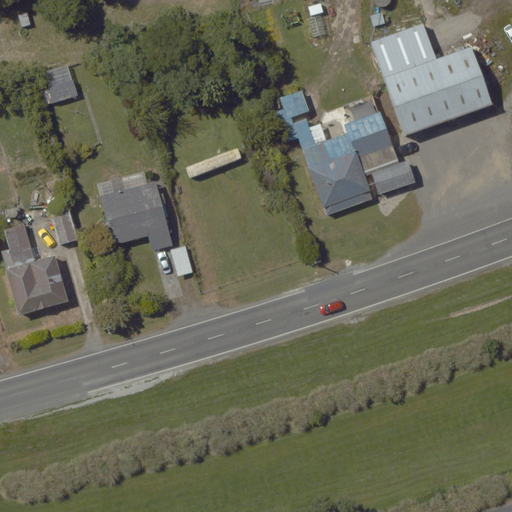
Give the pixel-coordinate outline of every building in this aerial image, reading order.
[(426,21),(373,40),(407,135),(497,102),(475,42),(438,56),(426,21)] [(75,62),(46,72),(52,88),(41,92),(47,108),(86,94),(75,62)] [(378,199),(347,114),(320,124),(306,84),(262,100),(278,146),(298,139),(326,218),(378,199)] [(347,114),(378,199),(413,187),(382,101),(347,114)] [(253,141),(202,160),(208,174),(258,155),(253,141)] [(155,248),(175,243),(160,180),(152,182),(150,172),(101,183),(115,243),(152,235),(155,248)] [(49,204),(60,245),(80,240),(68,198),(49,204)] [(196,274),(190,245),(173,249),(179,277),(196,274)] [(58,254),(8,268),(22,316),(72,301),(58,254)]
